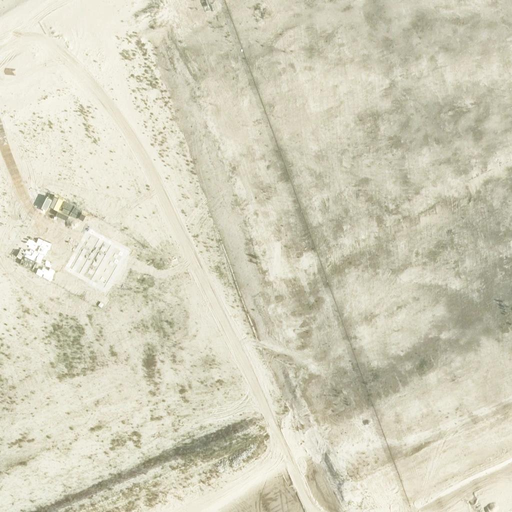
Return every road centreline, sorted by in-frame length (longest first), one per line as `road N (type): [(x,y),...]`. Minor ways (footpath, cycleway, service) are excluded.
road 1 (residential): [(98,0),(298,399)]
road 2 (residential): [(0,145),(158,461)]
